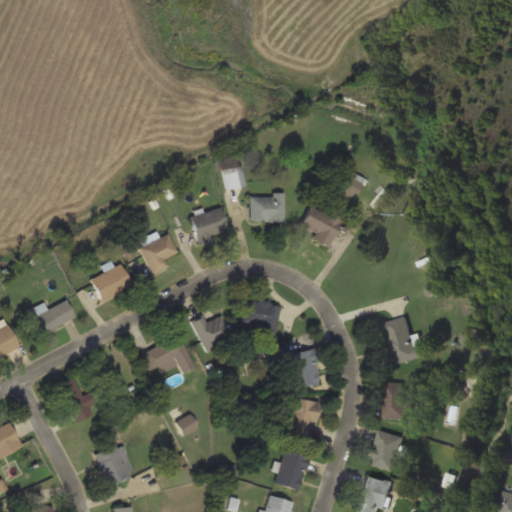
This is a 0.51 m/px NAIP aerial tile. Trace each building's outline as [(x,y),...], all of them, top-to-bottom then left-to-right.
[(225,188),(244,186),(242,165),(223,167),(225,188)] [(332,191),(349,203),(365,180),(349,168),(332,191)] [(283,194),(249,194),(249,221),(283,221),(283,194)] [(315,232),(311,240),(327,247),(342,214),(324,206),(322,210),(309,204),(299,225),(315,232)] [(227,231),(219,207),(189,216),(197,241),(227,231)] [(167,266),(163,258),(176,251),(167,233),(138,247),(151,274),(167,266)] [(130,285),(119,263),(90,279),(101,300),(130,285)] [(31,317),(41,335),(74,316),(64,298),(31,317)] [(273,335),(280,305),(248,298),(243,320),(256,323),(254,330),(273,335)] [(229,340),(221,316),(205,321),(203,316),(193,319),(202,349),(229,340)] [(414,346),(406,316),(385,321),(395,362),(425,355),(422,344),(414,346)] [(3,318),(0,319),(0,355),(18,346),(3,318)] [(179,334),(140,351),(148,370),(174,358),(181,373),(194,367),(179,334)] [(286,353),(292,387),(319,382),(313,348),(286,353)] [(73,422),(90,414),(87,406),(92,403),(87,392),(80,396),(72,377),(55,385),(73,422)] [(383,418),(408,418),(408,382),(383,381),(383,418)] [(313,438),(318,400),(289,397),(284,435),(313,438)] [(195,427),(189,415),(175,422),(181,434),(195,427)] [(0,424),(0,453),(19,444),(7,421),(0,424)] [(402,435),(378,430),(371,465),(395,470),(402,435)] [(93,454),(106,484),(133,473),(120,442),(93,454)] [(308,456),(284,449),(274,483),(298,490),(308,456)] [(381,511),(390,481),(364,475),(355,511),(381,511)] [(263,511),(290,511),(293,502),(269,494),(263,511)]
